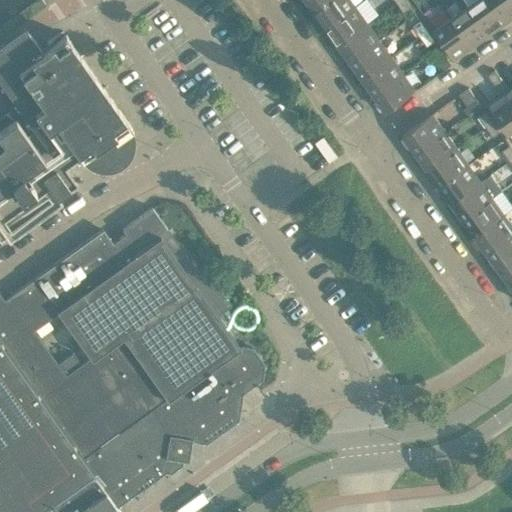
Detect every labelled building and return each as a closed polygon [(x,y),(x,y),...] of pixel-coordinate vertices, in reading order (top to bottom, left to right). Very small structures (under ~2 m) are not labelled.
[(307,0),(314,10),(328,0),(307,0)] [(351,0),(328,0),(314,10),(326,26),(355,5),(351,0)] [(411,6),(406,0),(398,0),(396,2),(403,12),(411,6)] [(506,22),(489,0),(464,0),(468,5),(489,34),(506,22)] [(511,17),(511,0),(489,0),(506,22),(511,17)] [(355,5),(326,26),(338,43),(367,22),(355,5)] [(489,34),(468,5),(452,16),(473,46),(489,34)] [(473,46),(452,16),(434,29),(455,58),(473,46)] [(428,30),(421,20),(413,25),(420,35),(428,30)] [(367,22),(338,43),(350,60),(379,39),(367,22)] [(129,123),(90,70),(65,34),(42,50),(27,30),(26,28),(0,46),(0,81),(44,143),(52,138),(58,146),(68,139),(80,157),(84,161),(88,164),(92,167),(97,168),(102,169),(107,169),(112,168),(117,166),(121,164),(125,160),(128,157),(131,152),(133,147),(133,142),(134,137),(133,132),(131,128),(129,123)] [(435,40),(428,30),(420,35),(427,45),(435,40)] [(379,39),(350,60),(362,76),(391,56),(379,39)] [(452,64),(445,54),(437,59),(444,69),(452,64)] [(391,56),(362,76),(374,93),(403,72),(391,56)] [(488,74),(495,84),(502,79),(495,69),(488,74)] [(403,72),(374,93),(386,110),(416,90),(403,72)] [(511,101),(505,91),(509,89),(502,79),(495,84),(501,94),(488,104),(511,137),(511,101)] [(477,99),(469,87),(459,94),(468,106),(477,99)] [(477,99),(468,106),(464,108),(468,114),(481,104),(477,99)] [(493,121),(486,111),(478,116),(485,126),(493,121)] [(432,113),(403,134),(416,151),(445,130),(432,113)] [(0,239),(45,207),(40,201),(45,198),(41,193),(38,195),(34,190),(45,182),(57,199),(70,190),(55,169),(47,175),(48,165),(15,118),(0,128),(0,239)] [(500,131),(493,121),(485,126),(493,136),(500,131)] [(445,130),(416,151),(427,168),(457,147),(445,130)] [(322,136),(314,142),(328,161),(330,160),(336,156),(336,155),(322,136)] [(511,157),(511,147),(509,144),(502,150),(509,159),(511,157)] [(457,147),(427,168),(439,184),(468,163),(457,147)] [(468,163),(439,184),(451,201),(480,180),(468,163)] [(492,171),(485,177),(496,192),(503,187),(492,171)] [(480,180),(451,201),(463,218),(492,197),(480,180)] [(492,197),(463,218),(475,234),(504,213),(492,197)] [(261,377),(263,363),(252,347),(239,345),(217,314),(231,304),(213,279),(202,278),(168,230),(152,207),(122,228),(132,243),(119,252),(102,229),(3,300),(0,295),(0,511),(33,511),(92,471),(116,505),(165,470),(170,471),(181,463),(182,458),(185,438),(205,441),(237,418),(241,392),(261,377)] [(511,224),(504,213),(475,234),(487,251),(511,233),(511,224)] [(511,233),(487,251),(499,268),(511,258),(511,233)] [(511,258),(499,268),(511,284),(511,283),(511,258)] [(118,511),(120,511),(116,505),(92,471),(33,511),(118,511)]
